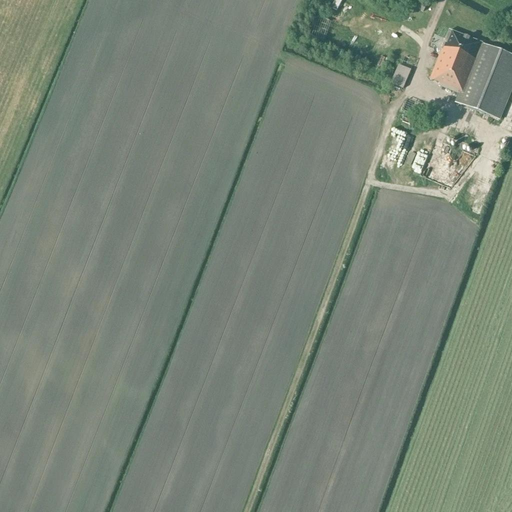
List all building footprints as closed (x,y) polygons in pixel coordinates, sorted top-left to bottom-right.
[(346,7),(349,0),(332,0),(330,5),(347,13),(349,8),(346,7)] [(427,6),(416,0),(415,0),(412,7),(423,13),(427,6)] [(331,22),(317,18),(311,37),(325,41),(331,22)] [(440,84),(439,86),(459,94),(463,96),(482,45),(483,44),(449,31),(430,80),(440,84)] [(463,96),(459,94),(455,104),(501,122),(511,92),(511,57),(482,45),(463,96)] [(415,62),(405,58),(401,67),(400,66),(392,85),(403,90),(415,62)] [(433,109),(419,103),(416,112),(430,118),(429,119),(441,124),(445,114),(433,109)] [(397,139),(393,152),(406,155),(413,128),(401,125),(397,139)] [(418,139),(408,171),(405,180),(417,184),(430,144),(418,139)] [(481,213),(497,166),(485,162),(478,182),(473,180),(466,200),(469,201),(466,208),(481,213)]
